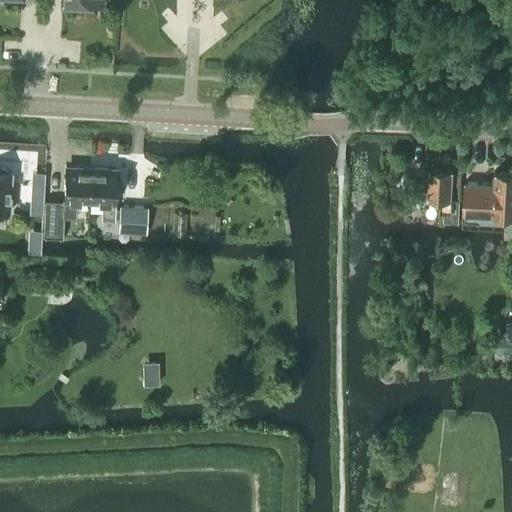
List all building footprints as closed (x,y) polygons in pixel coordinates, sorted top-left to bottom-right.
[(0,211),(9,212),(11,171),(8,170),(4,166),(0,165),(0,211)] [(89,201),(90,167),(65,165),(63,203),(46,202),(44,233),(62,234),(63,215),(74,216),(75,200),(89,201)] [(90,167),(89,201),(103,202),(102,217),(113,218),(116,168),(90,167)] [(439,211),(444,212),(443,221),(458,222),(460,200),(451,199),(452,185),(453,174),(453,170),(429,168),(427,192),(427,198),(440,199),(439,211)] [(465,182),(463,213),(511,215),(511,172),(495,172),(494,183),(465,182)] [(453,174),(452,185),(461,185),(461,174),(453,174)] [(31,178),(30,195),(43,196),(44,179),(31,178)] [(119,204),(118,231),(120,231),(137,232),(146,232),(148,205),(119,204)] [(142,385),(159,384),(159,360),(141,360),(142,385)]
